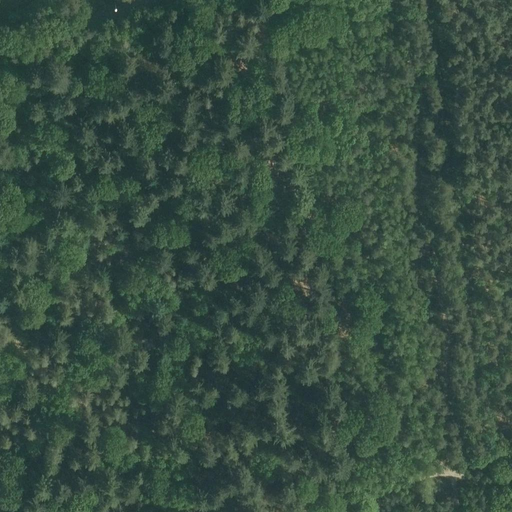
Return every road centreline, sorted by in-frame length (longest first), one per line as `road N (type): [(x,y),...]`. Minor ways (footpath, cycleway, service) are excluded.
road 1 (track): [(310,511),(449,469),(473,479),(511,475)]
road 2 (unclassified): [(0,41),(150,0)]
